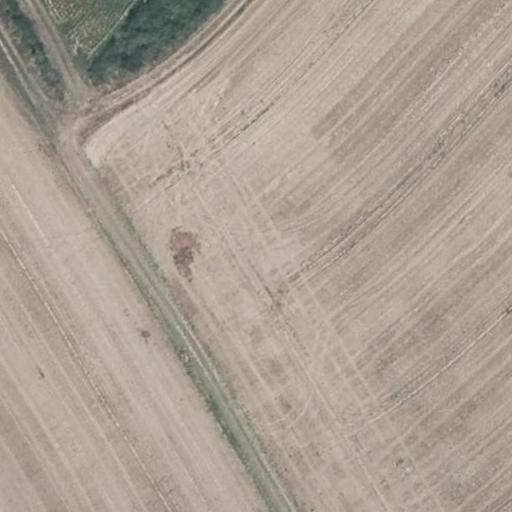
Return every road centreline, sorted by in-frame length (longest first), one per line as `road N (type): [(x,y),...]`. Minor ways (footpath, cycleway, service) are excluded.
road 1 (track): [(236,0),(158,72),(91,103),(25,0)]
road 2 (track): [(0,32),(42,103),(65,113),(91,103)]
